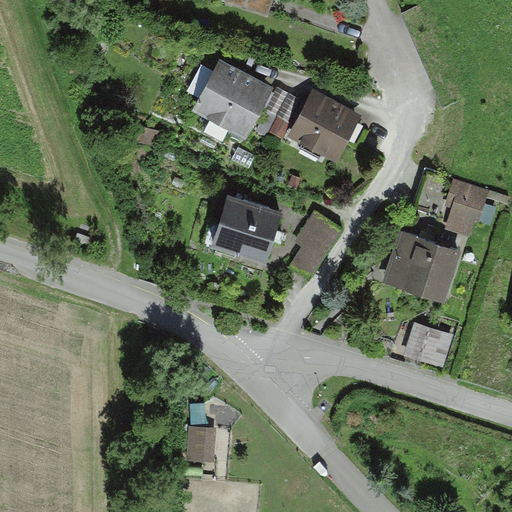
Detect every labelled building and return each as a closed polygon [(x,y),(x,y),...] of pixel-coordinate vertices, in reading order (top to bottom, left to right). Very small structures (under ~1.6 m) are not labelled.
[(227,0),(265,12),(269,0),(227,0)] [(272,88),(217,57),(188,110),(243,141),(272,88)] [(357,114),(309,88),(283,136),(331,162),(357,114)] [(486,190),(449,178),(438,211),(447,214),(442,227),(471,236),(486,190)] [(279,213),(220,195),(205,245),(263,263),(279,213)] [(343,230),(314,211),(297,238),(304,242),(286,268),(308,282),(343,230)] [(460,251),(396,230),(378,283),(443,304),(460,251)] [(439,332),(410,322),(400,351),(429,361),(439,332)] [(194,426),(210,425),(209,406),(193,407),(194,426)] [(216,429),(188,426),(184,461),(212,464),(216,429)]
